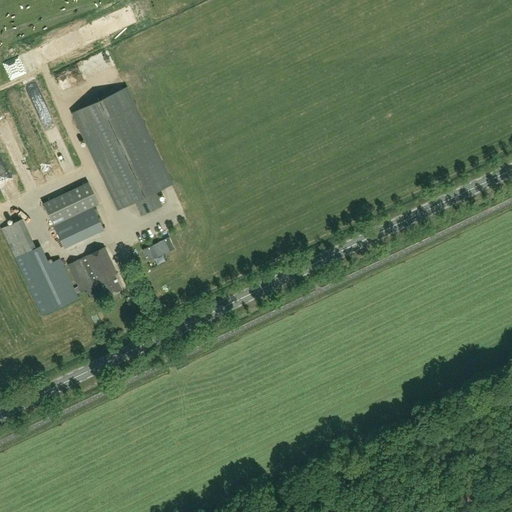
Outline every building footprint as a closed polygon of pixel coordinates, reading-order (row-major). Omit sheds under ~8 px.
[(127,87),(71,114),(117,211),(135,203),(141,217),(162,206),(157,193),(173,185),(127,87)] [(99,204),(88,182),(43,203),(53,225),(99,204)] [(81,239),(70,217),(53,225),(63,247),(81,239)] [(74,288),(60,259),(49,264),(41,246),(33,249),(20,220),(2,228),(42,315),(79,297),(76,293),(81,291),(101,281),(108,295),(122,288),(116,274),(118,273),(105,246),(68,264),(78,286),(74,288)] [(81,239),(62,249),(65,254),(84,244),(81,239)]
